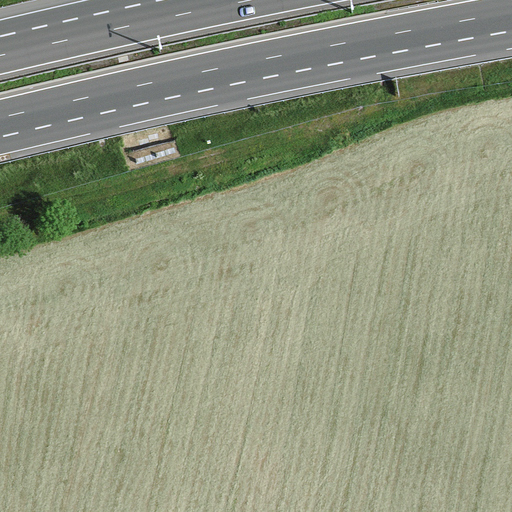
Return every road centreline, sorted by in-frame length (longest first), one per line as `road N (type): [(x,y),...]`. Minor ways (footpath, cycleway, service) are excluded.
road 1 (motorway): [(0,119),(511,13)]
road 2 (track): [(0,219),(297,135),(327,136),(341,147)]
road 3 (motorway): [(246,0),(0,54)]
